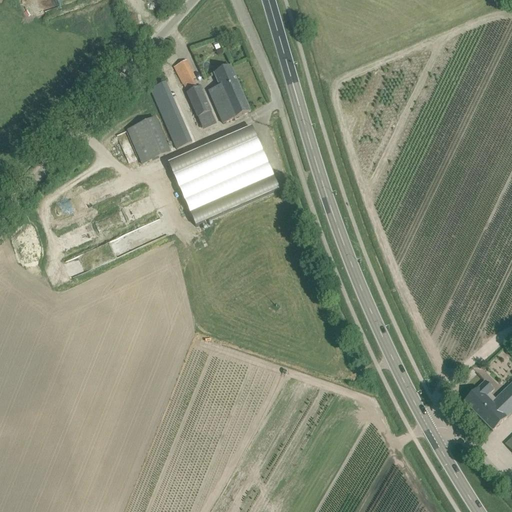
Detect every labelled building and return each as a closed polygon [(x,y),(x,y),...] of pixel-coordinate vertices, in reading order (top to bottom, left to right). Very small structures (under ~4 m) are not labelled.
[(195,79),(186,62),(175,67),(184,85),(195,79)] [(223,125),(250,113),(231,67),(214,74),(220,87),(209,91),(223,125)] [(192,145),(166,85),(150,92),(176,152),(192,145)] [(217,124),(202,88),(188,94),(204,130),(217,124)] [(142,165),(170,153),(156,119),(128,131),(142,165)] [(251,128),(168,164),(196,227),(279,191),(251,128)] [(464,402),(478,417),(493,432),(511,412),(511,384),(494,403),(487,396),(495,388),(487,379),(464,402)]
